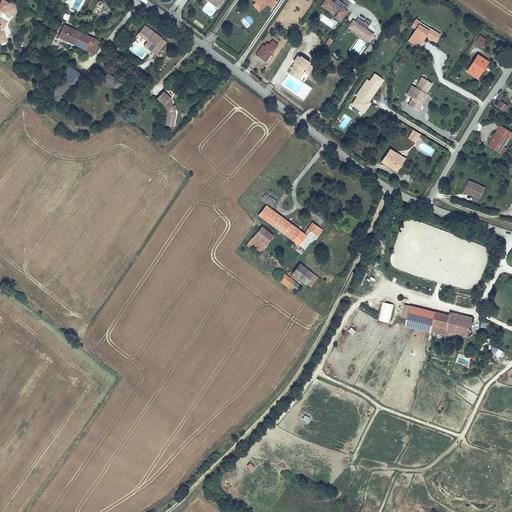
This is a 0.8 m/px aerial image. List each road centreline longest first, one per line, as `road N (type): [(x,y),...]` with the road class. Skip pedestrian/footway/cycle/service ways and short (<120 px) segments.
road 1 (track): [(167,511),(295,375),(388,188)]
road 2 (track): [(363,299),(318,366),(381,408),(463,436),(486,386),(511,362)]
road 3 (tertiary): [(141,0),(309,128)]
road 4 (unclassified): [(426,206),(511,67)]
road 5 (unknown): [(326,141),(291,192),(325,230),(328,272)]
road 6 (tertiary): [(426,206),(380,184),(309,128)]
